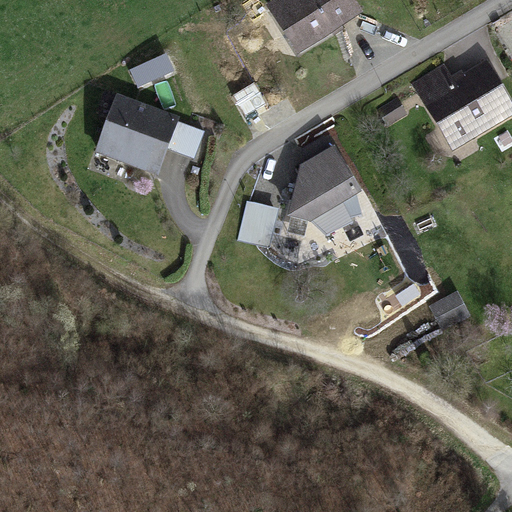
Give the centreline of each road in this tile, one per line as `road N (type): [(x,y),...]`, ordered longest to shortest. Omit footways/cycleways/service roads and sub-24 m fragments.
road 1 (track): [(511,464),(419,392),(141,288),(38,233),(0,195)]
road 2 (residential): [(187,305),(247,156),(506,0)]
